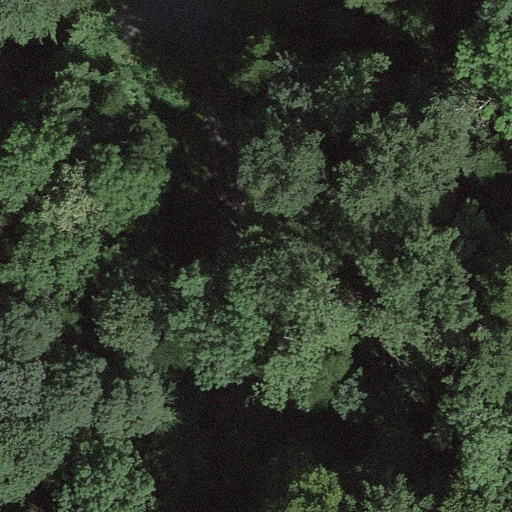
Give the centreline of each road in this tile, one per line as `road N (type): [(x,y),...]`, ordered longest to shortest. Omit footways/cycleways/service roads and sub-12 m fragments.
road 1 (track): [(210,0),(233,191),(236,313),(221,511)]
road 2 (track): [(0,93),(171,0)]
